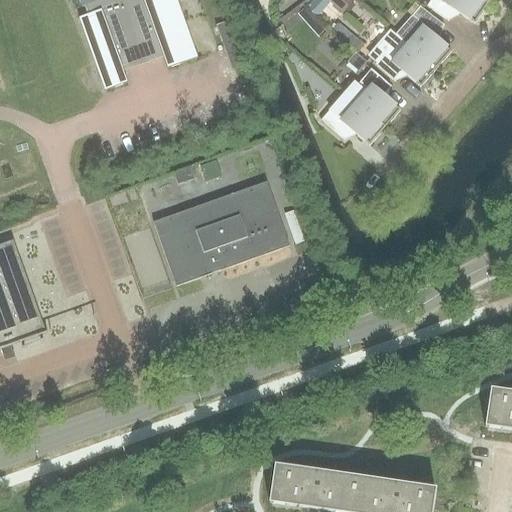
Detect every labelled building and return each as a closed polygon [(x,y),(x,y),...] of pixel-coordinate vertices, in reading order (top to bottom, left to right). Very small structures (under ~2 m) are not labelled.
[(78,0),(82,8),(86,6),(89,15),(79,18),(80,19),(83,18),(108,89),(105,90),(105,91),(128,83),(123,70),(163,56),(167,69),(197,59),(197,57),(194,58),(186,34),(186,33),(178,11),(178,12),(173,0),(78,0)] [(329,0),(344,12),(353,1),(351,0),(329,0)] [(488,6),(479,0),(431,0),(427,7),(449,22),(456,12),(474,25),(488,6)] [(451,53),(434,38),(444,26),(419,8),(396,36),(390,31),(389,31),(436,71),(451,53)] [(227,48),(239,44),(231,21),(216,26),(224,49),(227,48)] [(333,31),(357,52),(363,45),(339,24),(333,31)] [(436,71),(389,31),(390,33),(369,57),(377,63),(375,65),(395,83),(403,73),(421,88),(436,71)] [(383,97),(391,87),(371,70),(348,97),(356,104),(385,129),(400,112),(383,97)] [(356,104),(348,97),(344,102),(341,99),(321,121),(344,141),(352,132),(370,147),(385,129),(356,104)] [(178,186),(194,180),(190,169),(174,174),(178,186)] [(154,224),(176,288),(289,247),(266,183),(154,224)] [(45,333),(13,241),(0,246),(0,350),(1,350),(3,356),(13,352),(11,347),(48,334),(47,332),(45,333)] [(511,431),(511,394),(490,391),(485,428),(511,431)] [(327,511),(349,511),(355,478),(275,467),(269,504),(327,511)] [(431,511),(435,490),(355,478),(349,511),(431,511)]
